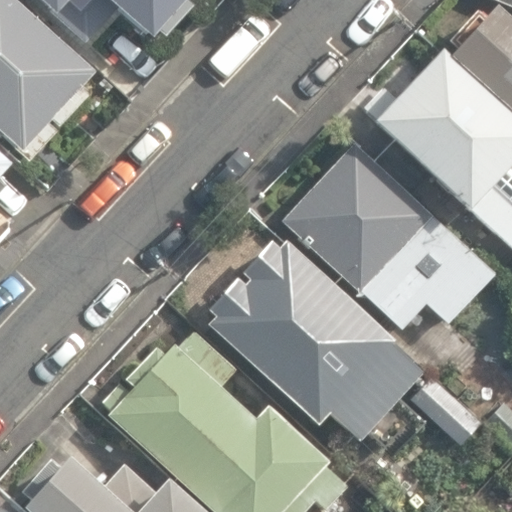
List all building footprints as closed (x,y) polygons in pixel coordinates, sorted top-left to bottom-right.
[(0,0),(0,130),(39,166),(125,71),(73,25),(45,0),(0,0)] [(45,0),(73,25),(94,0),(102,0),(164,55),(213,0),(45,0)] [(511,33),(494,17),(451,66),(511,120),(511,33)] [(391,105),(382,97),(362,119),(375,130),(365,140),(472,236),(478,229),(511,260),(511,132),(432,60),(391,105)] [(0,135),(0,199),(32,164),(0,135)] [(345,145),(271,227),(401,344),(426,316),(448,337),(498,282),(345,145)] [(278,245),(200,332),(322,442),(333,431),(363,458),(423,392),(390,362),(398,353),(278,245)] [(345,511),(363,492),(340,471),(334,478),(265,416),(271,409),(188,334),(169,355),(158,346),(96,416),(202,511),(345,511)]
